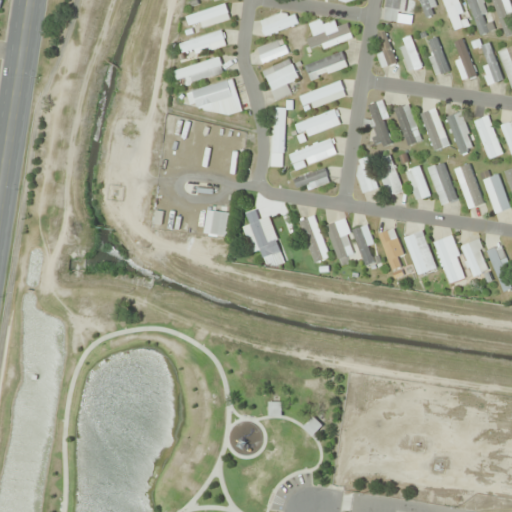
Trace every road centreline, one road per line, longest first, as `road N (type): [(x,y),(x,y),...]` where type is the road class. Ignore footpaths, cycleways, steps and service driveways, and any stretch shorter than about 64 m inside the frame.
road 1 (residential): [(261,181),(275,198),(511,232)]
road 2 (secondary): [(29,0),(0,208)]
road 3 (residential): [(372,0),(342,206)]
road 4 (residential): [(250,0),(243,48),(263,118),(261,181)]
road 5 (residential): [(360,85),(511,109)]
